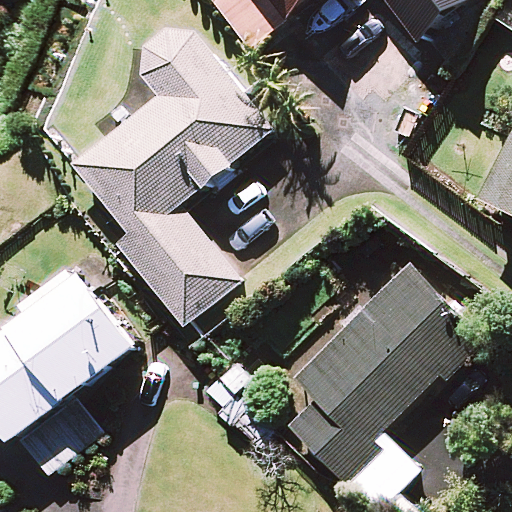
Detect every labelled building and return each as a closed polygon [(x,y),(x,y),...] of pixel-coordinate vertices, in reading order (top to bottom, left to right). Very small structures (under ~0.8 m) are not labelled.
[(344,0),(243,0),(231,9),(267,58),(344,0)] [(497,1),(496,0),(394,0),(434,50),(497,1)] [(511,0),(510,0),(497,20),(511,29),(511,0)] [(282,132),(199,33),(175,35),(150,54),(151,81),(170,105),(77,178),(195,338),(253,293),(198,217),(282,132)] [(511,169),(495,210),(511,218),(511,169)] [(497,344),(415,268),(298,383),(330,408),(293,431),(362,495),(497,344)] [(153,362),(93,278),(0,354),(0,428),(22,463),(153,362)] [(241,400),(223,418),(250,447),(269,428),(241,400)]
